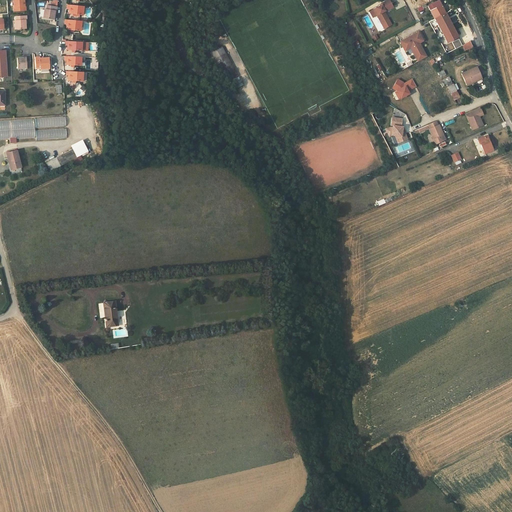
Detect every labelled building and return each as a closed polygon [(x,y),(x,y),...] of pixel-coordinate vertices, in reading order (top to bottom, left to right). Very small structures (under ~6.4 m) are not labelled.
[(24,3),(23,0),(13,0),(14,11),(26,11),(25,6),(24,6),(24,3)] [(381,5),(376,8),(379,14),(377,15),(381,22),(388,18),(384,11),(387,10),(393,7),(388,0),(387,0),(381,4),(381,5)] [(438,0),(427,6),(432,14),(434,19),(445,13),(441,5),(438,0)] [(56,3),(50,2),(50,6),(47,5),(46,9),(44,9),(43,18),(54,19),(54,14),(55,11),(56,11),(57,7),(55,6),(56,3)] [(83,6),(67,5),(67,9),(69,9),(69,14),(73,14),(75,14),(75,16),(79,16),(79,15),(82,15),(83,6)] [(379,14),(376,8),(373,9),(370,11),(373,17),(377,15),(379,14)] [(453,13),(452,13),(456,18),(457,18),(458,20),(461,19),(459,16),(460,15),(457,10),(456,10),(453,13)] [(458,37),(445,13),(434,19),(435,21),(432,23),(433,25),(432,26),(436,33),(440,30),(447,42),(458,37)] [(26,20),(26,16),(16,16),(16,20),(14,20),(15,29),(26,29),(25,24),(25,20),(26,20)] [(388,18),(381,22),(384,29),(391,25),(388,18)] [(81,21),(65,19),(65,24),(67,24),(66,30),(71,30),(73,30),(80,31),(81,21)] [(423,41),(418,32),(400,42),(405,51),(410,48),(411,47),(416,55),(415,56),(418,61),(426,57),(420,45),(419,45),(418,43),(423,41)] [(461,44),(458,37),(447,42),(451,49),(461,44)] [(81,42),(65,41),(65,45),(67,45),(67,50),(72,50),(74,50),(81,51),(81,42)] [(469,41),(462,45),(466,51),(472,47),(469,41)] [(223,55),(225,54),(221,47),(211,52),(217,64),(220,63),(229,80),(237,75),(227,57),(225,58),(223,55)] [(22,58),(17,58),(17,68),(27,68),(26,66),(30,66),(30,56),(26,56),(26,57),(22,58)] [(81,57),(65,56),(64,60),(67,60),(66,65),(71,65),(74,65),(80,66),(81,57)] [(39,57),(35,57),(36,67),(40,67),(40,69),(49,68),(49,58),(43,58),(40,58),(39,57)] [(479,71),(477,67),(461,74),(466,85),(473,82),(482,78),(479,71)] [(82,72),(66,71),(66,75),(68,76),(68,81),(82,81),(82,72)] [(480,71),(479,71),(482,78),(473,82),(473,84),(484,80),(480,71)] [(232,80),(236,88),(243,84),(238,76),(232,80)] [(390,88),(393,90),(398,99),(407,94),(406,92),(413,88),(409,81),(402,84),(396,80),(390,88)] [(458,97),(453,85),(448,87),(454,99),(458,97)] [(479,116),(483,114),(480,107),(465,114),(472,130),(482,126),(479,120),(481,120),(479,116)] [(65,117),(0,120),(0,140),(9,140),(10,143),(16,143),(16,139),(35,138),(36,140),(66,138),(65,127),(66,127),(65,117)] [(397,135),(399,142),(407,139),(403,129),(402,129),(402,127),(401,126),(402,119),(392,117),(391,125),(392,125),(392,127),(390,127),(385,129),(389,136),(391,135),(395,135),(397,135)] [(438,125),(436,121),(428,125),(430,128),(430,129),(429,129),(432,137),(435,144),(436,144),(446,140),(439,125),(438,125)] [(492,150),(486,136),(478,139),(484,153),(492,150)] [(408,143),(396,147),(397,152),(410,148),(408,143)] [(77,157),(72,149),(46,163),(50,171),(77,157)] [(22,172),(16,150),(6,153),(11,170),(9,170),(11,175),(22,172)] [(461,159),(458,152),(451,155),(454,162),(461,159)] [(117,325),(114,301),(103,303),(105,317),(105,321),(106,321),(106,325),(106,326),(117,325)]
